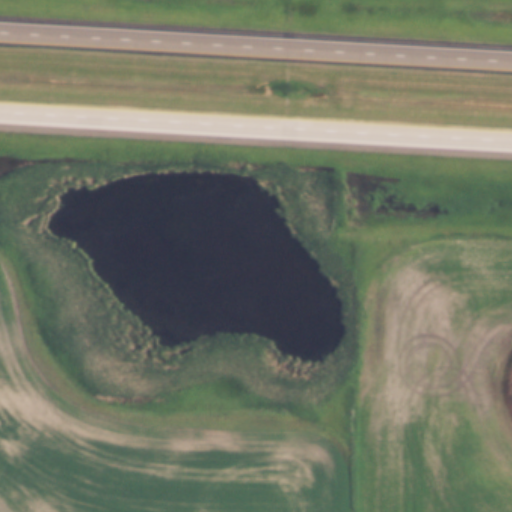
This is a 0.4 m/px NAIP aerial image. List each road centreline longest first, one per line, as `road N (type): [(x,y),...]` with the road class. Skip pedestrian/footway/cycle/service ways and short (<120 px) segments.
road 1 (trunk): [(0,111),(511,140)]
road 2 (trunk): [(511,58),(0,30)]
